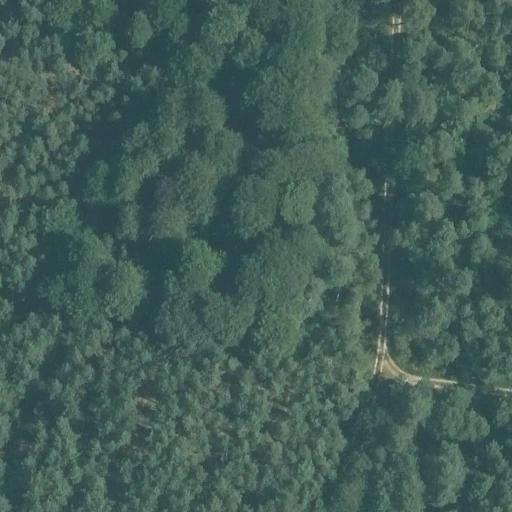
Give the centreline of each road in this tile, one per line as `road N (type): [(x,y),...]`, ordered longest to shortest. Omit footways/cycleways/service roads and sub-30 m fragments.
road 1 (track): [(338,511),(381,377),(402,0)]
road 2 (track): [(381,377),(511,394)]
